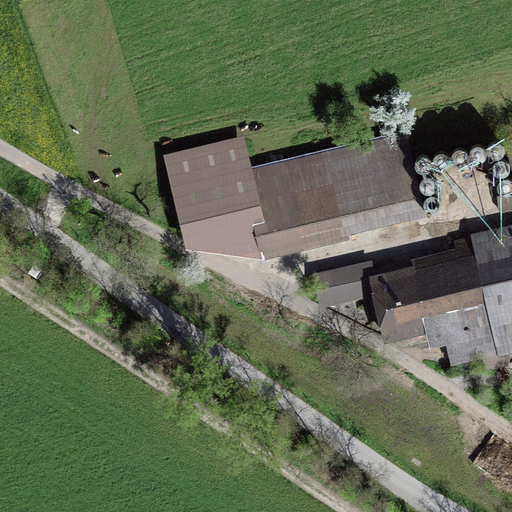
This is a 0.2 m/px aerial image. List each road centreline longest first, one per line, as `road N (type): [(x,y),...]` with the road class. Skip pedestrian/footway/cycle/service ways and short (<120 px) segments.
road 1 (residential): [(0,208),(462,511)]
road 2 (track): [(0,295),(342,511)]
